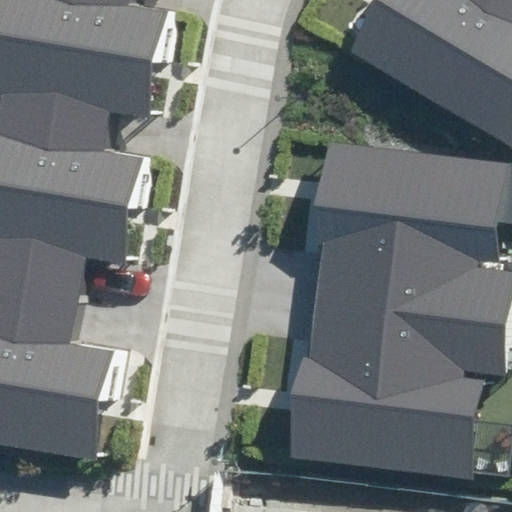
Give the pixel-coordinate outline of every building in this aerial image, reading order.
[(0,0),(0,81),(26,86),(19,125),(122,143),(130,98),(170,106),(188,0),(186,0),(0,0)] [(511,0),(387,0),(364,40),(511,127),(511,0)] [(157,257),(175,152),(122,143),(19,125),(0,121),(0,232),(4,233),(0,259),(0,263),(98,281),(104,248),(157,257)] [(511,159),(511,145),(340,129),(330,228),(341,229),(335,289),(511,305),(511,249),(503,249),(511,159)] [(0,430),(108,449),(126,345),(89,339),(98,281),(0,263),(0,430)] [(319,348),(309,448),(483,465),(493,362),(511,363),(511,305),(336,289),(330,349),(319,348)]
